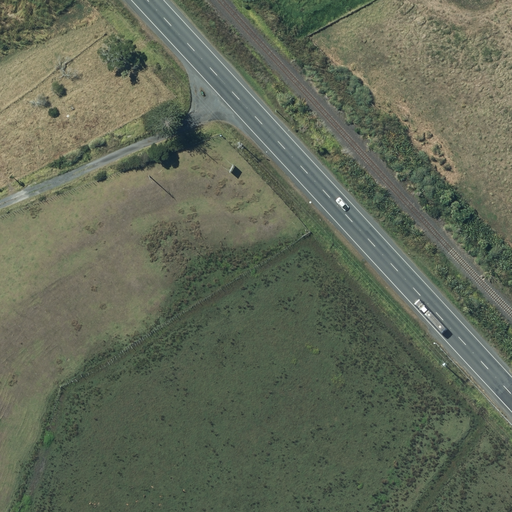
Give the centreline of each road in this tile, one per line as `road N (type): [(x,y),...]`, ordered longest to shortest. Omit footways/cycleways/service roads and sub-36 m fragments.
road 1 (primary): [(511,394),(147,0)]
road 2 (track): [(0,201),(202,116),(231,90)]
